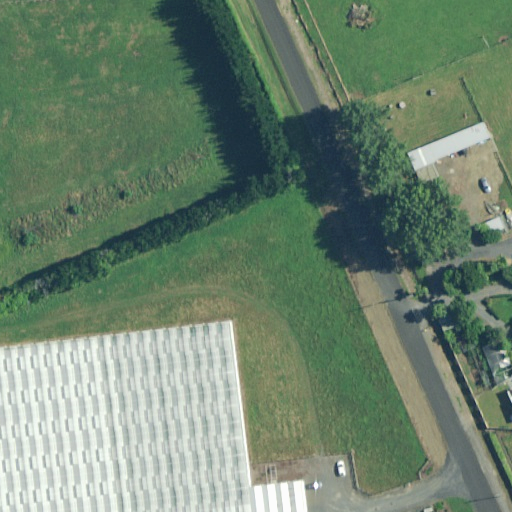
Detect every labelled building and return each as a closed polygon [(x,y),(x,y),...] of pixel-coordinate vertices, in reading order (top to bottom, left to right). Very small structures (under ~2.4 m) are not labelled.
[(455,153),(492,137),(485,121),(409,154),(422,183),(440,175),(435,162),(442,159),(455,153)] [(455,153),(442,159),(446,168),(459,163),(455,153)] [(506,229),(502,217),(482,224),(486,236),(506,229)] [(0,332),(0,511),(290,511),(285,469),(252,474),(230,303),(0,332)] [(511,380),(511,360),(503,337),(481,345),(497,387),(511,380)]
